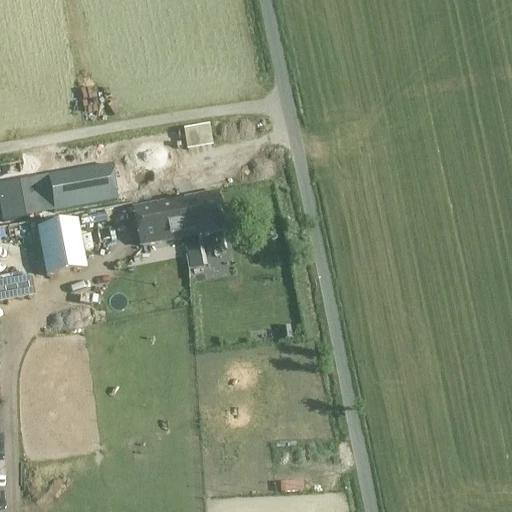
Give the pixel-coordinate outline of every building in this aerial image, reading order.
[(180,154),(179,141),(161,143),(162,156),(180,154)] [(124,198),(118,166),(69,175),(75,208),(124,198)] [(218,194),(176,202),(183,240),(225,232),(218,194)] [(142,248),(183,240),(176,202),(134,210),(142,248)] [(76,223),(37,231),(46,278),(85,270),(76,223)]
